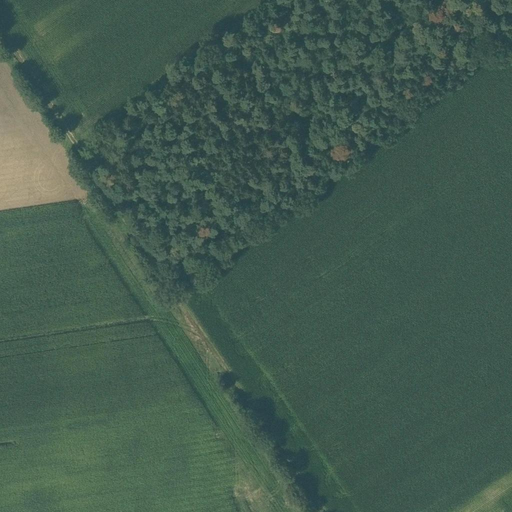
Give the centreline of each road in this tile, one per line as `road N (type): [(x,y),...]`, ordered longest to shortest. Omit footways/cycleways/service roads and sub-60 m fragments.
road 1 (track): [(0,40),(173,323),(302,511)]
road 2 (track): [(173,323),(0,347)]
